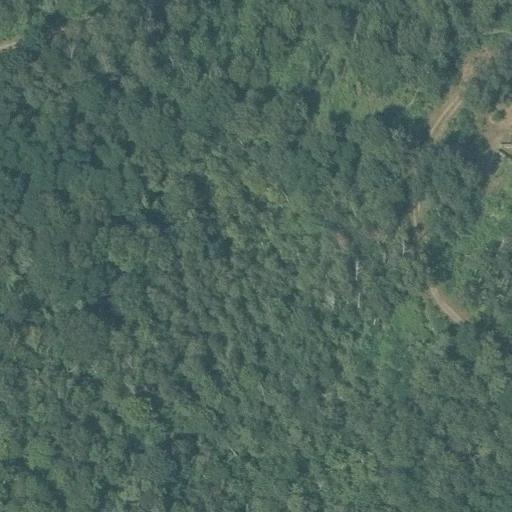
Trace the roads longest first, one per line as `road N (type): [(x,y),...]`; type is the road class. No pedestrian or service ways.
road 1 (track): [(511,50),(487,64),(431,126),(416,165),(413,216),(423,268),(442,303),(487,340),(511,347)]
road 2 (track): [(151,0),(0,52)]
